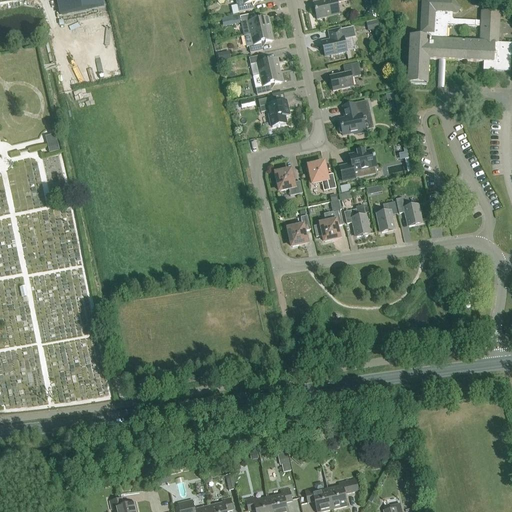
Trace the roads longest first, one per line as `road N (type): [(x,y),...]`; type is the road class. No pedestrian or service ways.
road 1 (residential): [(501,363),(502,272),(484,245),(279,272),(256,168),(267,155),(312,143),(318,129),(291,0)]
road 2 (secondary): [(0,434),(501,363)]
